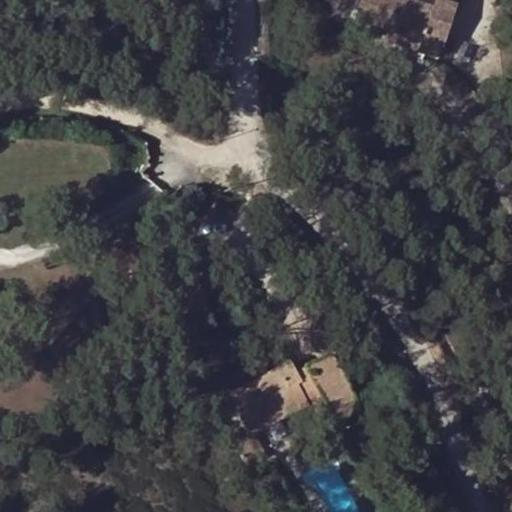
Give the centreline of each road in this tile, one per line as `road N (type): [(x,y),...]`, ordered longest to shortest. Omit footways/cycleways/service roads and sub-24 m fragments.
road 1 (unclassified): [(478,511),(397,319),(314,226),(233,180)]
road 2 (unclassified): [(233,180),(87,112),(0,107)]
road 3 (unclassified): [(233,180),(230,0)]
